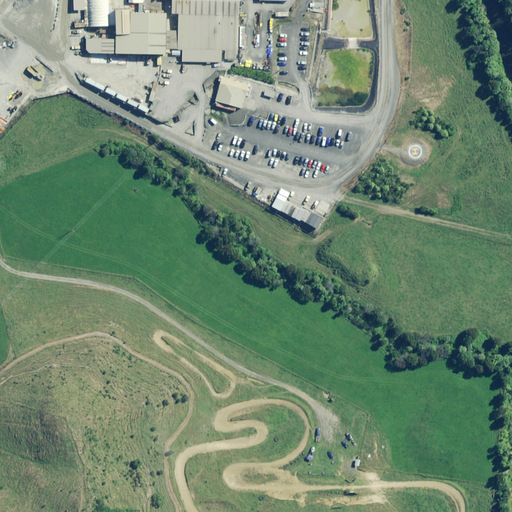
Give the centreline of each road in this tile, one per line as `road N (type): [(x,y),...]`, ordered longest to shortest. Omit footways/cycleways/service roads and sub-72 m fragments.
road 1 (track): [(270,403),(290,391),(129,294),(21,273),(0,259)]
road 2 (track): [(290,391),(322,417),(361,486)]
